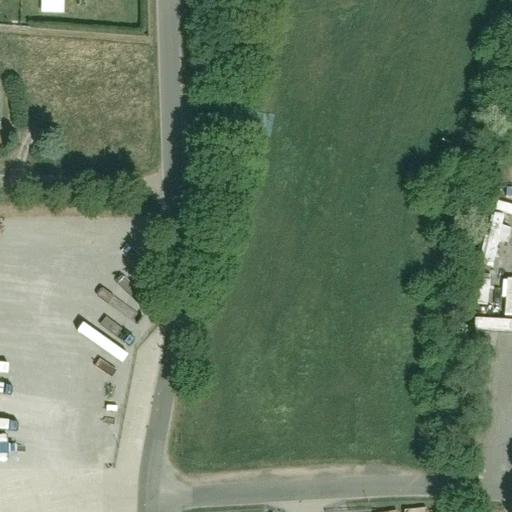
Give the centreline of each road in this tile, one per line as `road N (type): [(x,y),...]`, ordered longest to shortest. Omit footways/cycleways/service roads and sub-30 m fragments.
road 1 (residential): [(511,492),(321,478),(150,502)]
road 2 (residential): [(150,502),(177,334),(174,198)]
road 3 (residential): [(174,198),(173,0)]
road 4 (residential): [(174,198),(0,190)]
